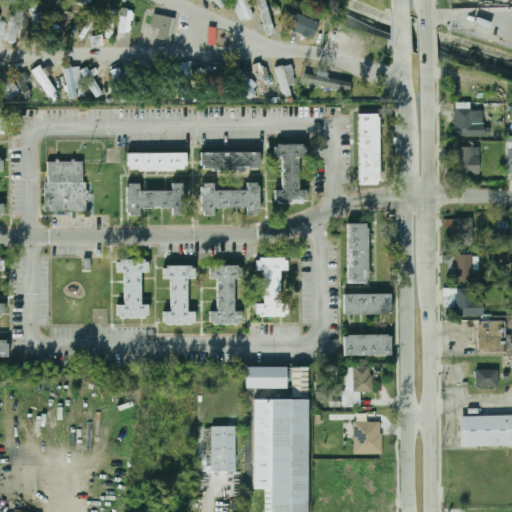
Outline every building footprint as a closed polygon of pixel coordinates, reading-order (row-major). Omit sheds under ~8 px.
[(228,1),(226,0),(211,0),(219,9),(228,1)] [(232,0),(240,21),(252,17),(245,0),(232,0)] [(274,33),(265,0),(260,0),(257,1),(266,35),(274,33)] [(116,10),(105,9),(103,23),(113,25),(116,10)] [(131,33),(133,10),(121,9),(118,32),(131,33)] [(320,24),(289,9),(282,25),(312,40),(320,24)] [(44,13),(34,13),(34,35),(44,35),(44,13)] [(161,29),(158,40),(169,44),(176,20),(154,13),(151,26),(161,29)] [(8,23),(0,21),(0,39),(15,43),(22,17),(10,15),(8,23)] [(78,29),(84,40),(95,34),(90,26),(87,28),(85,24),(78,29)] [(216,45),(216,28),(208,27),(208,45),(216,45)] [(91,46),(103,46),(102,35),(90,37),(91,46)] [(114,80),(123,77),(119,63),(110,66),(114,80)] [(191,75),(192,63),(178,63),(177,75),(191,75)] [(454,71),(454,65),(442,65),(442,79),(453,79),(453,98),(473,98),(473,71),(454,71)] [(32,71),(49,97),(57,92),(40,66),(32,71)] [(80,71),(97,98),(104,93),(87,67),(80,71)] [(259,86),(237,67),(228,77),(250,96),(259,86)] [(313,98),(311,67),(298,68),(299,98),(313,98)] [(8,69),(0,72),(0,87),(6,101),(20,94),(8,69)] [(350,91),(351,82),(323,77),(323,75),(302,72),(300,83),(350,91)] [(484,136),(484,110),(454,110),(454,136),(484,136)] [(379,114),(359,114),(359,185),(379,185),(379,114)] [(300,190),(301,145),(276,145),(276,157),(282,158),(282,191),(275,191),(275,203),(306,203),(307,190),(300,190)] [(454,174),(480,174),(480,147),(454,147),(454,174)] [(260,152),(201,152),(201,169),(260,169),(260,152)] [(127,153),(127,170),(187,170),(187,153),(127,153)] [(84,162),(46,162),(46,213),(85,213),(84,162)] [(215,191),(215,183),(201,183),(202,215),(215,215),(214,208),(246,208),(246,213),(259,213),(259,182),(246,182),(246,190),(215,191)] [(140,209),(172,209),(172,216),(185,215),(185,183),(171,183),(171,190),(140,191),(140,184),(127,184),(127,215),(140,215),(140,209)] [(454,246),(473,246),(473,219),(454,219),(454,246)] [(509,219),(495,219),(495,250),(509,250),(509,219)] [(347,283),(368,283),(368,223),(347,223),(347,283)] [(510,252),(495,251),(495,264),(510,265),(510,252)] [(444,255),(444,273),(473,273),(473,255),(444,255)] [(263,271),(263,303),(256,303),(256,317),(288,317),(288,303),(281,303),(281,271),(288,271),(288,257),(256,257),(256,271),(263,271)] [(141,303),(142,271),(149,272),(149,259),(117,259),(116,272),(124,272),(124,303),(117,303),(117,317),(149,318),(149,303),(141,303)] [(188,310),(188,278),(195,278),(195,265),(164,265),(163,278),(171,278),(170,312),(164,311),(163,323),(196,324),(196,311),(188,310)] [(216,311),(210,311),(209,323),(242,324),(242,310),(234,310),(235,278),(241,278),(241,265),(210,265),(210,279),(217,279),(216,311)] [(443,288),(443,308),(455,308),(455,315),(483,315),(483,288),(443,288)] [(391,314),(391,294),(344,294),(344,314),(391,314)] [(506,322),(478,321),(477,351),(511,352),(511,336),(506,336),(506,322)] [(344,334),(344,355),(391,355),(391,334),(344,334)] [(0,356),(8,356),(8,338),(0,338),(0,356)] [(288,366),(245,366),(245,387),(288,387),(288,366)] [(343,392),(343,406),(358,406),(359,392),(372,392),(372,366),(346,366),(346,381),(353,381),(353,392),(343,392)] [(307,511),(308,367),(291,367),(291,399),(254,399),(253,489),(267,489),(267,511),(307,511)] [(498,388),(498,369),(475,369),(475,388),(498,388)] [(461,416),(511,414),(511,444),(461,446),(461,416)] [(354,454),(381,454),(381,421),(354,421),(354,454)] [(236,427),(212,427),(212,470),(236,470),(236,427)]
